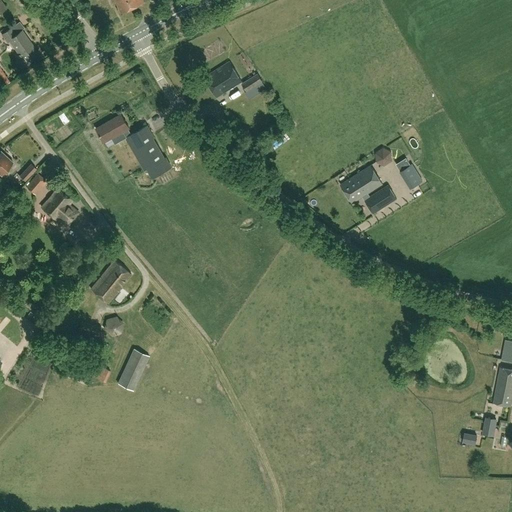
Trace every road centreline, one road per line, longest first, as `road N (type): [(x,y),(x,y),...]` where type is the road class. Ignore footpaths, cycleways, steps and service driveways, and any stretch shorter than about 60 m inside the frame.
road 1 (unclassified): [(511,307),(402,275),(299,212),(181,108),(136,33)]
road 2 (track): [(146,281),(183,317),(233,395),(280,511)]
